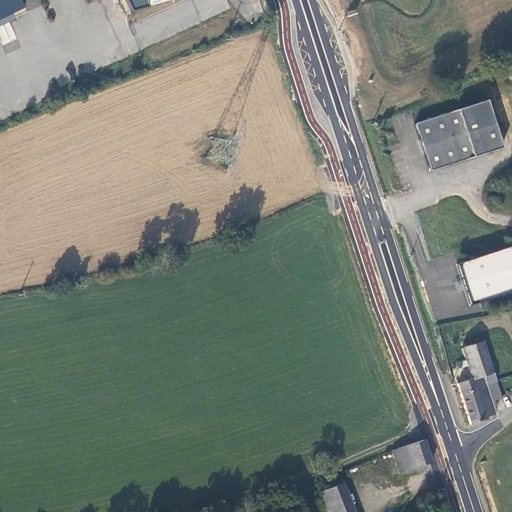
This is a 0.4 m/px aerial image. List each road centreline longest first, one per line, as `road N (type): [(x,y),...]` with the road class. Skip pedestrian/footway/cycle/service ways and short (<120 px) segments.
road 1 (secondary): [(296,0),(467,511)]
road 2 (secondary): [(459,451),(312,0)]
road 3 (track): [(440,426),(188,511)]
